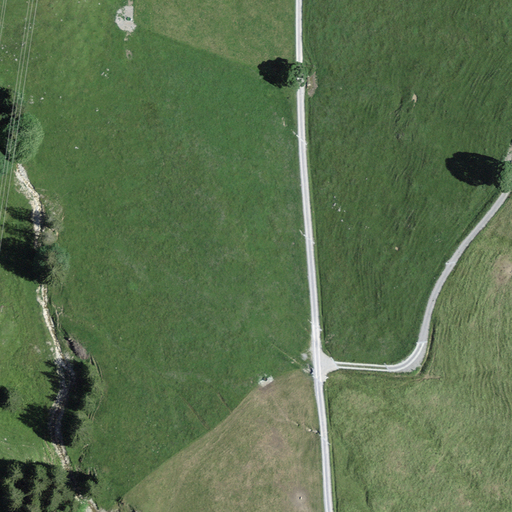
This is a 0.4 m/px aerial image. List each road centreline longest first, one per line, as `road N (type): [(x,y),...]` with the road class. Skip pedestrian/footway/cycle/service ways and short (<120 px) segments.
road 1 (track): [(300,0),(329,511)]
road 2 (track): [(319,365),(411,364),(445,265),(511,182)]
